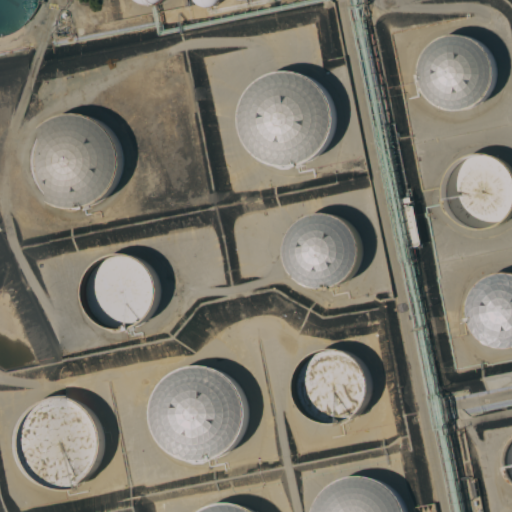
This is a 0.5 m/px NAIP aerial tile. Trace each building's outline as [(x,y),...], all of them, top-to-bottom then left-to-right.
[(0,0),(0,33),(2,33),(11,30),(20,25),(28,18),(34,10),(38,1),(38,0),(0,0)] [(209,8),(207,8),(204,7),(202,6),(200,5),(198,3),(196,1),(195,0),(222,0),(221,2),(219,4),(217,5),(214,7),(212,7),(209,8)] [(63,12),(64,11),(65,11),(67,12),(68,13),(69,14),(68,16),(68,17),(66,18),(65,19),(63,18),(62,17),(61,15),(62,14),(62,13),(63,12)] [(496,60),(498,67),(498,75),(497,82),(494,89),(490,95),(487,99),(482,103),(479,105),(474,108),(466,110),(459,110),(452,109),(445,107),(439,104),(433,99),(427,92),(423,88),(420,80),(422,65),(425,57),(429,50),(433,45),(438,41),(443,37),(450,35),(458,34),(465,34),(471,36),(478,38),(484,43),(489,48),(493,53),(495,56),(496,60)] [(328,148),(324,152),(318,157),(315,159),(311,161),(308,163),(303,165),(297,167),(295,168),(287,169),(281,166),(273,164),(267,161),(260,157),(255,152),(250,146),(247,140),(244,133),(242,126),(242,119),(242,112),(244,105),(246,99),(249,93),(252,88),(256,84),(261,80),(266,76),(272,74),(277,72),(285,70),(293,71),(300,71),(307,73),(313,76),(320,81),(324,85),(329,91),(332,96),(335,103),(337,112),(337,117),(337,121),(336,128),(335,133),(334,138),(330,145),(328,148)] [(121,179),(119,183),(114,191),(113,193),(107,198),(100,203),(90,207),(89,208),(85,209),(82,211),(76,211),(68,208),(59,205),(51,201),(43,194),(37,188),(32,178),(30,170),(29,160),(30,150),(33,140),(38,132),(45,125),(52,120),(60,116),(65,114),(71,113),(79,112),(87,114),(96,116),(105,122),(113,129),(118,136),(122,143),(123,146),(124,155),(125,164),(123,174),(121,179)] [(491,229),(484,230),(477,230),(470,228),(464,226),(458,222),(453,217),(449,212),(446,205),(444,199),(443,192),(443,185),(445,178),(447,172),(451,166),(456,161),(461,157),(468,153),(474,151),(481,151),(488,151),(495,152),(501,155),(507,159),(511,164),(511,217),(509,220),(504,224),(497,227),(491,229)] [(422,244),(413,246),(405,207),(415,205),(422,244)] [(360,267),(358,271),(355,275),(351,279),(347,282),(344,284),(335,288),(329,289),(328,291),(320,290),(318,288),(312,286),(307,284),(302,281),(299,278),(295,274),(292,269),(291,267),(289,262),(287,254),(287,249),(288,246),(288,242),(289,238),(291,234),(293,231),(297,225),(301,221),(304,218),(308,216),(312,214),(317,213),(325,212),(329,212),(334,213),(340,215),(344,217),(350,221),(354,225),(357,229),(361,237),(363,241),(364,248),(364,253),(363,256),(362,262),(360,267)] [(153,317),(148,322),(142,326),(135,328),(128,330),(120,330),(113,328),(106,326),(100,322),(95,317),(91,311),(88,304),(86,297),(86,290),(87,282),(89,275),(93,269),(98,264),(103,259),(110,256),(117,254),(124,253),(131,254),(138,256),(145,259),(150,264),(155,269),(159,275),(161,282),(162,290),(162,297),(160,304),(157,311),(153,317)] [(511,352),(507,353),(501,352),(494,351),(488,348),(482,344),(477,339),(473,333),(470,327),(468,320),(468,313),(468,306),(470,299),(473,293),(477,287),(482,282),(488,278),(494,275),(501,273),(508,273),(511,273),(511,352)] [(356,420),(350,423),(345,423),(339,424),(329,424),(323,422),(318,420),(311,416),(309,414),(305,410),(302,404),(300,401),(298,396),(297,391),(297,388),(297,383),(298,380),(299,375),(303,366),(305,362),(308,359),(313,354),(316,352),(321,350),(328,349),(333,348),(340,349),(344,349),(350,352),(355,354),(362,360),(365,363),(366,366),(369,371),(371,377),(372,384),(372,392),(372,394),(370,399),(367,405),(362,412),(358,416),(356,420)] [(174,452),(168,447),(162,440),(158,433),(156,425),(154,417),(154,409),(156,401),(159,393),(163,386),(168,379),(174,374),(181,370),(189,367),(197,365),(206,365),(214,367),(222,369),(230,374),(237,380),(243,388),(247,396),(250,405),(250,415),(249,424),(246,433),(241,441),(235,448),(228,454),(219,458),(210,461),(201,461),(191,460),(182,457),(174,452)] [(99,468),(95,473),(91,478),(86,482),(81,485),(75,487),(69,489),(62,490),(56,490),(50,490),(44,488),(38,486),(32,483),(27,479),(23,474),(19,469),(16,464),(13,458),(11,452),(11,446),(11,439),(11,433),(13,427),(15,421),(19,415),(23,410),(28,405),(33,402),(39,398),(46,396),(52,395),(59,395),(66,395),(72,397),(79,399),(85,402),(90,406),(95,411),(99,417),(102,423),(104,429),(106,435),(106,442),(106,449),(104,456),(102,462),(99,468)] [(316,511),(319,504),(323,497),(328,490),(334,485),(342,480),(349,477),(358,476),(366,476),(374,477),(382,480),(390,484),(396,489),(402,495),(406,503),(409,510),(409,511),(316,511)] [(201,511),(209,507),(216,504),(225,502),(233,502),(242,503),(250,506),(257,510),(259,511),(201,511)]
